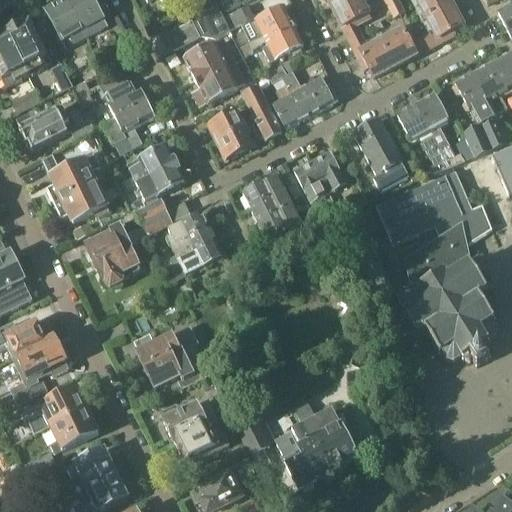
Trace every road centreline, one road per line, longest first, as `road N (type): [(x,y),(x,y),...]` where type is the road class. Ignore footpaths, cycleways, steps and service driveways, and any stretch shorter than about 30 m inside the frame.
road 1 (residential): [(362,111),(217,196),(120,0)]
road 2 (residential): [(170,511),(0,165)]
road 3 (residential): [(471,0),(493,46),(362,111)]
road 4 (residential): [(362,111),(302,0)]
